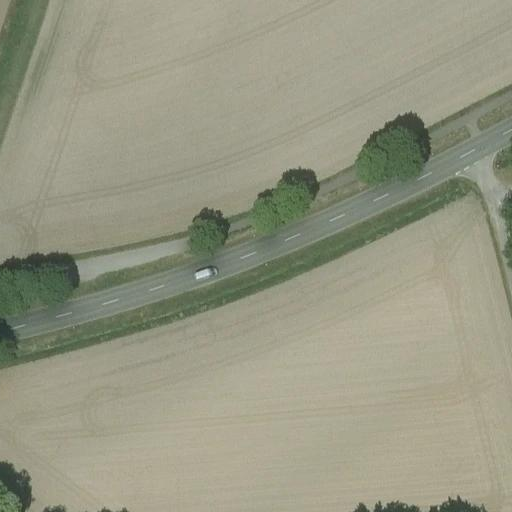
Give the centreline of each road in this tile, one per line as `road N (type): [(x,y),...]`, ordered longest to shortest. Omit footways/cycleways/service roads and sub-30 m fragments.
road 1 (tertiary): [(478,149),(251,256),(0,333)]
road 2 (unclassified): [(478,149),(511,280)]
